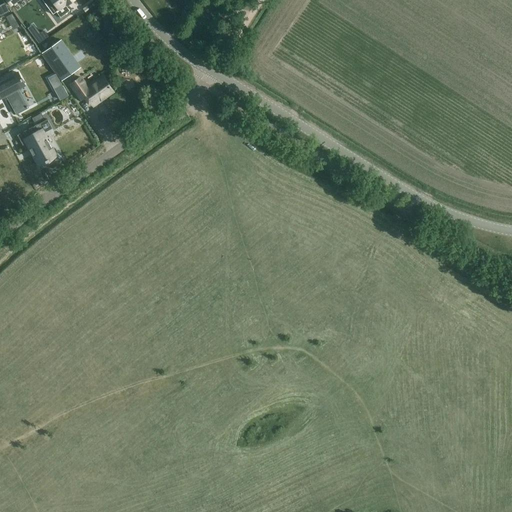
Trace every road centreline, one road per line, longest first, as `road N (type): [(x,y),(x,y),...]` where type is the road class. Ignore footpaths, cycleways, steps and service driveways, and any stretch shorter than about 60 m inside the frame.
road 1 (tertiary): [(511,233),(447,216),(213,77)]
road 2 (tertiary): [(0,237),(213,77)]
